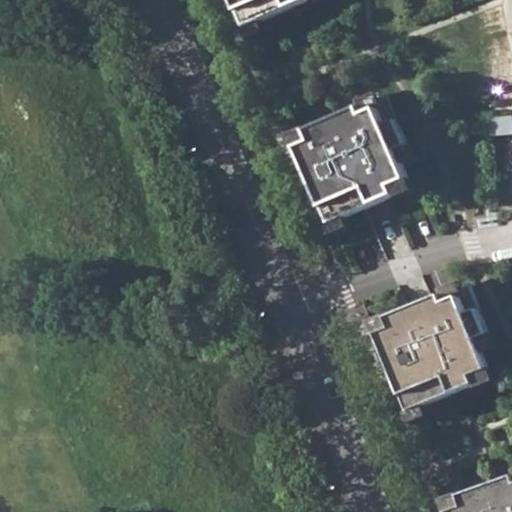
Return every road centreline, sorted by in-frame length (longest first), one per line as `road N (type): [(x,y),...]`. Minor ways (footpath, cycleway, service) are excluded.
road 1 (tertiary): [(295,315),(159,0)]
road 2 (residential): [(511,234),(295,315)]
road 3 (tertiary): [(369,511),(295,315)]
